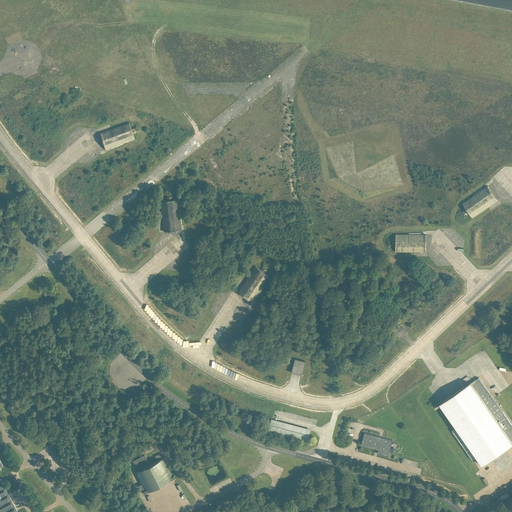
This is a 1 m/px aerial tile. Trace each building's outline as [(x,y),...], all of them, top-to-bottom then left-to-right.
[(100,133),(106,150),(110,148),(135,139),(133,135),(136,133),(134,126),(130,127),(129,123),(111,129),(100,133)] [(465,207),(462,209),(466,216),(469,214),(472,218),(488,207),(498,200),(488,186),(462,203),(465,207)] [(173,196),(165,197),(166,200),(161,201),(163,220),(164,231),(181,230),(181,224),(178,199),(173,199),(173,196)] [(395,246),(395,252),(414,252),(426,252),(426,234),(395,234),(395,239),(392,239),(392,246),(395,246)] [(260,269),(255,266),(245,281),(238,292),(253,301),(255,298),(270,276),(266,273),(268,270),(262,266),(260,269)] [(395,334),(396,335),(400,331),(400,330),(399,330),(395,325),(391,329),(395,333),(395,334)] [(291,371),(291,372),(292,372),(302,375),(302,374),(305,361),(295,358),(292,371),(291,371)] [(476,457),(482,464),(511,443),(511,425),(511,424),(494,399),(479,378),(471,383),(440,404),(456,427),(452,430),(472,460),(476,457)] [(269,428),(308,439),(310,431),(271,420),(269,428)] [(393,440),(379,436),(364,432),(361,445),(378,450),(377,453),(388,456),(393,440)] [(162,458),(149,465),(144,455),(133,461),(138,471),(135,472),(142,484),(139,486),(143,493),(146,492),(173,478),(175,477),(174,475),(172,476),(162,456),(161,456),(162,458)] [(0,511),(17,511),(0,478),(0,469),(1,469),(0,467),(3,465),(0,460),(0,511)] [(509,496),(507,492),(498,498),(500,502),(509,496)] [(384,507),(386,511),(397,511),(394,503),(384,507)]
